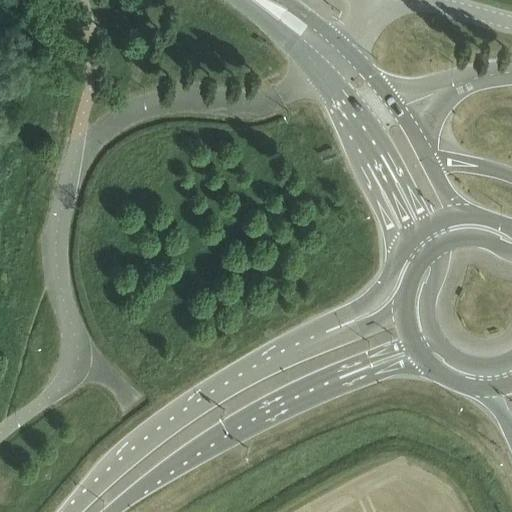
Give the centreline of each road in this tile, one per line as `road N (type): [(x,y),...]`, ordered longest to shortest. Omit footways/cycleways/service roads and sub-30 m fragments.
road 1 (secondary): [(328,344),(204,406),(75,511)]
road 2 (secondary): [(112,511),(224,436),(338,380)]
road 3 (tertiary): [(430,162),(396,104),(348,50)]
road 4 (tertiary): [(360,131),(362,169),(397,259)]
road 5 (tertiary): [(360,131),(390,152),(430,226)]
